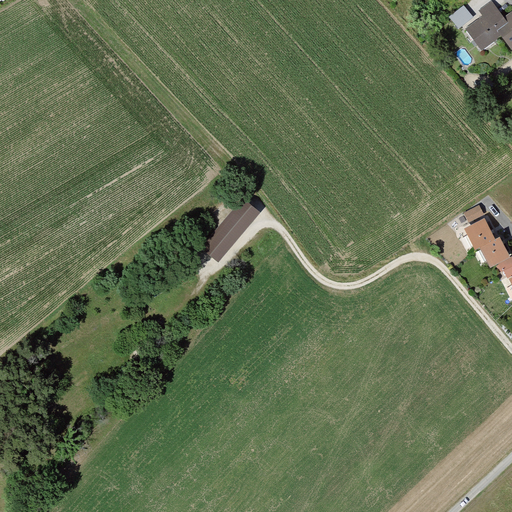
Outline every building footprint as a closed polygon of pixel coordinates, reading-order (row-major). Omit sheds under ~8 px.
[(466,4),(451,15),(460,28),(475,17),(466,4)] [(500,19),(490,4),(476,13),(480,19),(463,30),(478,53),(502,38),(497,31),(511,20),(511,18),(508,13),(500,19)] [(511,50),(511,20),(497,31),(502,38),(511,51),(511,50)] [(219,263),(260,213),(242,198),(201,248),(219,263)] [(483,238),(494,232),(484,212),(465,222),(476,242),(483,238)] [(492,259),(510,250),(501,230),(494,232),(483,238),(492,259)] [(482,248),(477,251),(483,262),(489,258),(482,248)]
